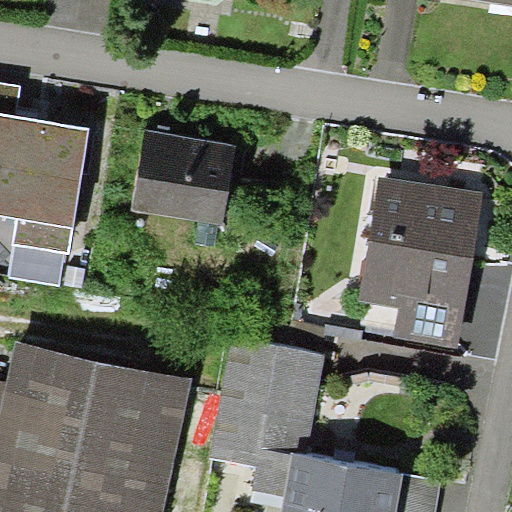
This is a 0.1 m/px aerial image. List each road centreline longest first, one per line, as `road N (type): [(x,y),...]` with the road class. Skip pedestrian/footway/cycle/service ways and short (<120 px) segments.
road 1 (residential): [(0,43),(511,135)]
road 2 (residential): [(485,511),(511,377)]
